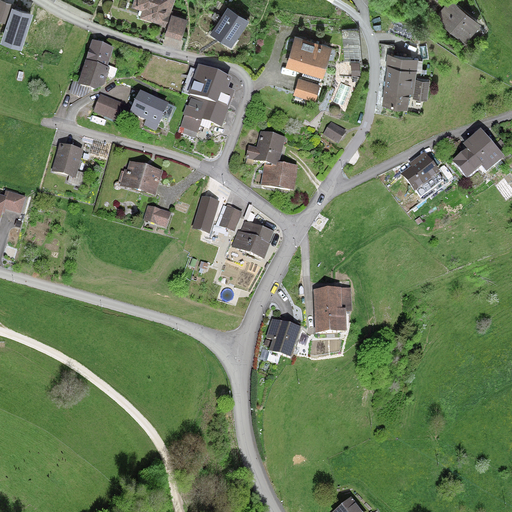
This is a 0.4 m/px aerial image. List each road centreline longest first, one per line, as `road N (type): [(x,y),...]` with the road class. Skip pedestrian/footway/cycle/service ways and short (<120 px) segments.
road 1 (residential): [(39,0),(88,26),(244,75),(246,99),(217,173)]
road 2 (residential): [(179,511),(165,455),(136,414),(80,369),(0,330)]
road 3 (residential): [(0,272),(173,323),(242,354)]
road 4 (residential): [(333,0),(367,31),(374,75),(360,136),(325,189)]
road 5 (residential): [(325,189),(445,134),(511,114)]
road 6 (residential): [(217,173),(44,121)]
road 7 (residential): [(273,511),(241,425),(242,354)]
road 8 (residential): [(242,354),(297,230)]
